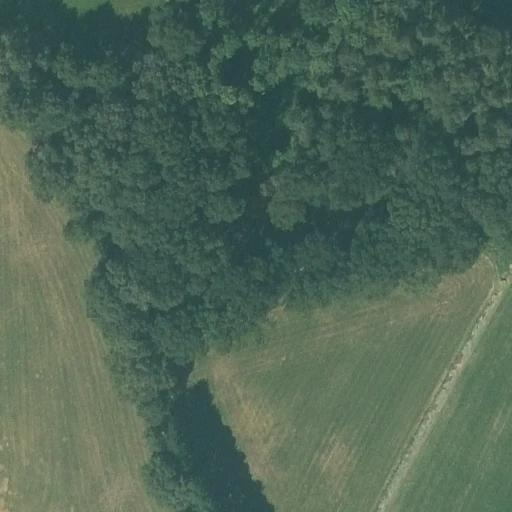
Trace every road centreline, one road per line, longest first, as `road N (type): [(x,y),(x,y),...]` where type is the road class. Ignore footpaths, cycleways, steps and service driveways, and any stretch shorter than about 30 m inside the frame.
road 1 (track): [(0,66),(137,296),(174,458),(197,511)]
road 2 (track): [(511,214),(137,296)]
